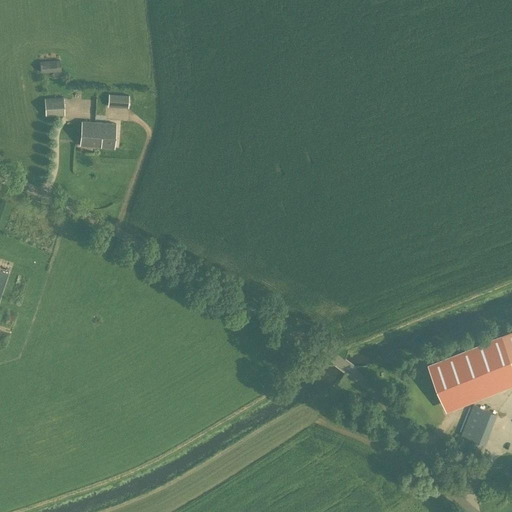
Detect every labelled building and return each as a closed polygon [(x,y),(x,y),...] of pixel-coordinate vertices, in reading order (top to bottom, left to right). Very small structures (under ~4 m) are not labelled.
[(40,73),(60,71),(60,60),(40,62),(40,73)] [(109,94),(108,106),(128,107),(129,95),(109,94)] [(46,116),(64,114),(62,97),(45,99),(46,116)] [(114,148),(115,124),(82,122),(80,146),(101,147),(101,148),(114,148)] [(486,444),(497,414),(474,405),(462,434),(486,444)]
